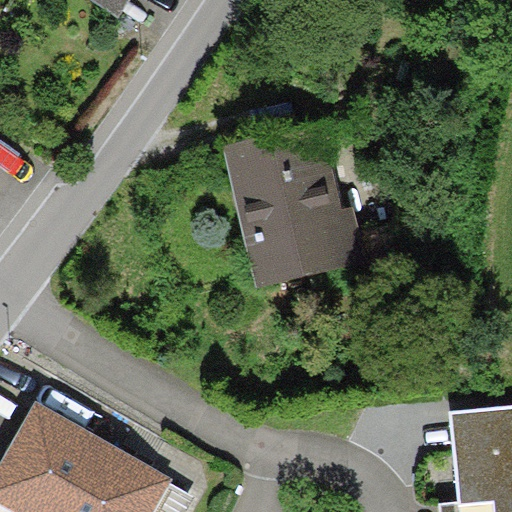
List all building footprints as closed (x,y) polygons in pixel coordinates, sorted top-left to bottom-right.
[(92,0),(117,17),(129,0),(92,0)] [(330,116),(223,144),(260,288),(367,260),(353,208),(343,211),(329,157),(340,154),(330,116)] [(407,218),(375,221),(383,305),(369,307),(371,332),(417,328),(407,218)] [(184,511),(195,494),(41,402),(0,470),(0,486),(43,511),(184,511)] [(511,511),(511,407),(454,412),(461,492),(462,505),(444,506),(444,511),(511,511)]
